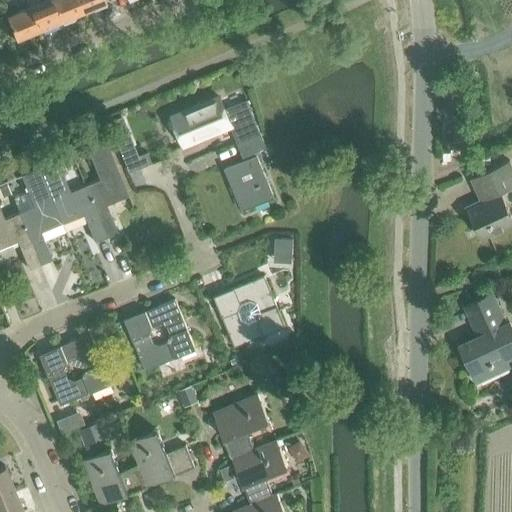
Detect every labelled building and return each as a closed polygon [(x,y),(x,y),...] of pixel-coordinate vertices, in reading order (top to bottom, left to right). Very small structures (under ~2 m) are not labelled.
[(25,0),(28,7),(26,8),(36,30),(59,21),(49,0),(44,0),(39,2),(37,0),(25,0)] [(81,12),(75,0),(49,0),(59,21),(81,12)] [(102,0),(75,0),(81,12),(103,3),(102,0)] [(4,17),(13,40),(36,30),(26,8),(4,17)] [(219,99),(174,117),(185,144),(230,126),(236,142),(260,132),(255,119),(247,100),(224,110),(219,99)] [(122,117),(108,123),(128,171),(153,161),(149,150),(137,155),(122,117)] [(244,160),(226,167),(243,209),(273,197),(255,152),(266,147),(260,132),(236,142),(244,160)] [(98,179),(83,185),(104,236),(116,232),(104,204),(126,195),(103,139),(85,147),(98,179)] [(56,159),(37,166),(60,222),(82,213),(93,241),(104,236),(83,185),(69,191),(56,159)] [(511,166),(509,160),(478,175),(488,196),(466,207),(480,238),(511,223),(511,166)] [(32,206),(17,212),(38,264),(50,259),(38,231),(60,222),(37,166),(19,174),(32,206)] [(5,180),(0,181),(0,188),(3,196),(10,192),(5,180)] [(27,268),(38,264),(17,212),(2,219),(0,213),(0,246),(16,240),(27,268)] [(281,238),(280,245),(283,249),(292,249),(293,239),(281,238)] [(264,275),(214,295),(232,343),(283,324),(264,275)] [(511,328),(509,322),(505,324),(492,294),(470,304),(484,334),(460,345),(470,367),(473,365),(480,379),(508,366),(505,359),(511,355),(511,347),(508,338),(511,336),(511,328)] [(175,299),(124,319),(145,369),(195,348),(175,299)] [(89,334),(40,354),(60,404),(109,383),(89,334)] [(256,392),(212,410),(231,457),(254,448),(253,447),(246,430),(268,421),(256,392)] [(68,417),(58,420),(63,431),(72,428),(68,417)] [(108,436),(101,421),(79,430),(85,445),(108,436)] [(129,440),(138,462),(148,485),(194,466),(185,444),(166,452),(157,429),(129,440)] [(275,438),(253,447),(254,448),(231,457),(249,502),(250,503),(273,494),(272,493),(265,476),(287,467),(275,438)] [(138,462),(119,469),(111,448),(83,459),(101,504),(148,485),(138,462)] [(0,493),(13,489),(3,465),(0,466),(0,493)] [(230,465),(222,468),(226,479),(235,476),(230,465)] [(0,493),(0,511),(22,511),(13,489),(0,493)] [(231,510),(231,511),(283,511),(276,492),(272,493),(273,494),(250,503),(249,502),(231,510)]
